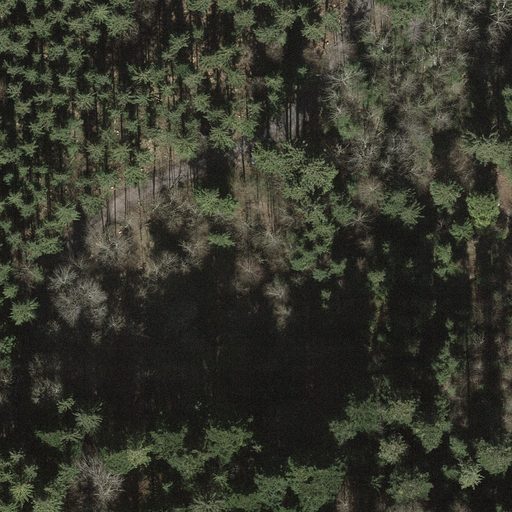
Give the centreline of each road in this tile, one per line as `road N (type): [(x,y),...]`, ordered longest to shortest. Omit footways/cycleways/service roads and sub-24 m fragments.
road 1 (track): [(361,0),(340,58),(289,118),(148,187),(85,230),(49,282),(0,437)]
road 2 (track): [(279,125),(355,203),(428,261)]
